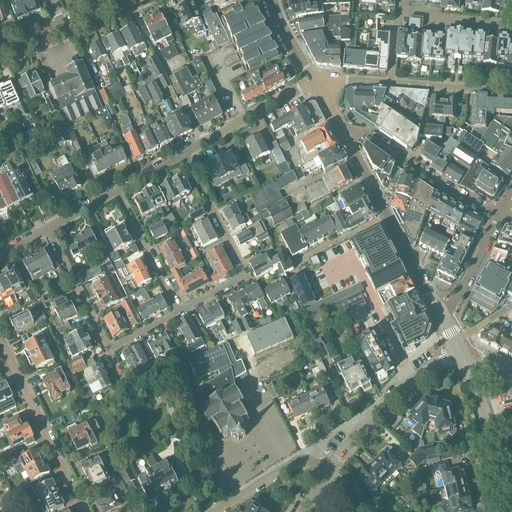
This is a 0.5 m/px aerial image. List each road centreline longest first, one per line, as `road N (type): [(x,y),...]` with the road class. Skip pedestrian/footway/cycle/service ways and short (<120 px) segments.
road 1 (tertiary): [(457,346),(341,132)]
road 2 (residential): [(181,311),(108,354),(48,232)]
road 3 (residential): [(188,153),(246,279),(181,311)]
road 4 (residential): [(85,511),(0,338)]
road 5 (residential): [(341,132),(364,132),(499,215)]
road 6 (residential): [(330,471),(362,424),(457,346)]
road 7 (tertiary): [(508,511),(468,366)]
road 8 (residential): [(188,153),(313,80)]
road 9 (residential): [(457,346),(455,315),(499,215)]
road 10 (residential): [(181,311),(117,192)]
road 11 (residential): [(218,511),(299,459),(330,471)]
road 12 (residential): [(390,83),(511,90)]
